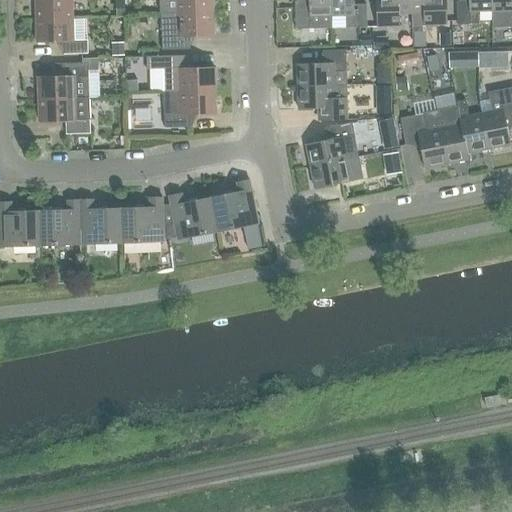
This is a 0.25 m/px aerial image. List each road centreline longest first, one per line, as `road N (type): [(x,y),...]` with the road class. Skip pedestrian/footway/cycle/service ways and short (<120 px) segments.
road 1 (residential): [(511,186),(283,231),(265,144)]
road 2 (residential): [(265,144),(148,167),(1,172),(0,137)]
road 3 (residential): [(265,144),(255,0)]
